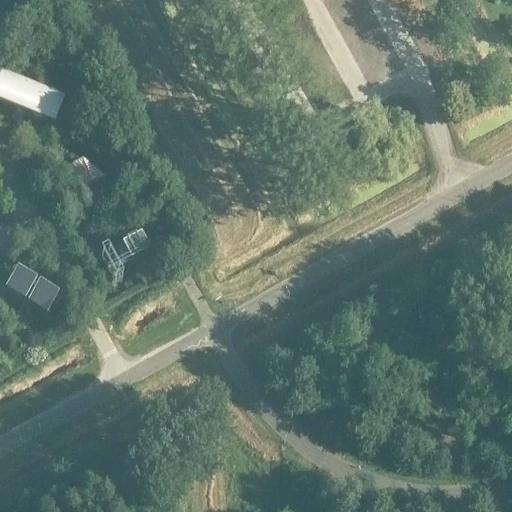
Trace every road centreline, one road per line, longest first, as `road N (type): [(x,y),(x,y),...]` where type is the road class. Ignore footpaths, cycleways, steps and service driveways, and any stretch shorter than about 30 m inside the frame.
road 1 (unclassified): [(121,382),(511,161)]
road 2 (residential): [(121,382),(37,226)]
road 3 (unclassified): [(0,446),(121,382)]
